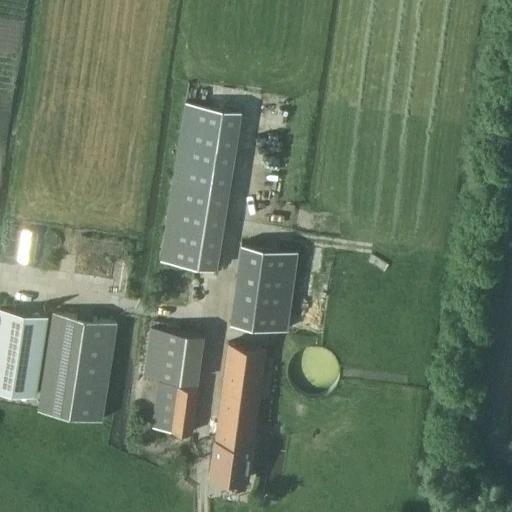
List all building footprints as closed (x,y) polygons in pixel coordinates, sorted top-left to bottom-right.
[(230,186),(175,177),(162,257),(217,266),(230,186)] [(243,241),(231,321),(287,329),(298,249),(243,241)] [(0,313),(0,387),(37,393),(49,314),(1,307),(0,313)] [(40,409),(104,418),(118,319),(54,310),(40,409)] [(152,323),(145,371),(197,378),(204,331),(152,323)] [(211,471),(250,476),(267,345),(230,340),(217,437),(216,437),(211,471)] [(339,373),(339,368),(338,362),(336,357),(332,353),(328,349),(323,346),(318,345),(312,344),(306,345),(301,347),(296,350),(293,354),(290,359),(288,365),(287,370),(288,376),(289,381),(292,386),(296,390),(301,393),(306,395),(312,396),(317,396),(323,395),(328,392),(332,388),(335,384),(338,379),(339,373)] [(159,380),(153,424),(192,430),(198,385),(159,380)]
